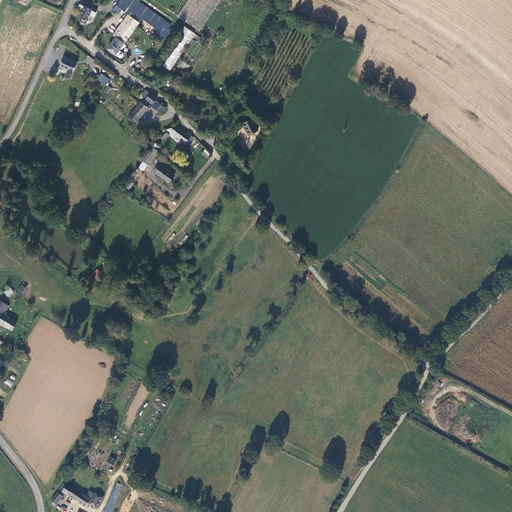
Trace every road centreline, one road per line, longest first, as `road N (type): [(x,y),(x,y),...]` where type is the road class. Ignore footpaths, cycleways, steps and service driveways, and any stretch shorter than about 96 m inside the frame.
road 1 (track): [(432,362),(318,271),(217,156)]
road 2 (track): [(511,280),(432,362),(342,511)]
road 3 (residential): [(217,156),(157,93),(59,27)]
road 4 (residential): [(59,27),(0,144)]
